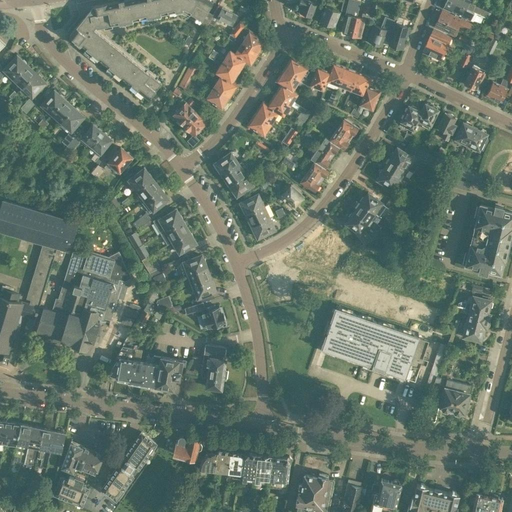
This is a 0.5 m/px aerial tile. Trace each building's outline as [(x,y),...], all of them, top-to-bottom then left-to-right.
[(118,0),(119,1),(91,7),(82,18),(83,19),(70,34),(149,99),(162,83),(94,28),(96,26),(98,27),(183,9),(203,21),(201,23),(206,26),(208,23),(214,25),(216,21),(211,18),(213,14),(219,5),(218,5),(213,14),(208,12),(213,2),(209,0),(118,0)] [(288,0),(290,5),(299,3),(298,7),(300,8),(299,12),(300,13),(299,14),(306,16),(306,15),(311,17),(317,3),(314,2),(315,0),(288,0)] [(343,33),(352,35),(356,16),(360,1),(354,0),(347,0),(345,11),(345,13),(347,14),(343,33)] [(480,15),(448,0),(446,0),(443,7),(462,16),(464,13),(478,19),(480,15)] [(469,0),(448,0),(480,15),(486,18),(489,12),(469,3),(470,0),(469,0)] [(373,3),(369,16),(375,17),(378,4),(373,3)] [(219,5),(213,14),(211,18),(216,21),(218,17),(232,25),(238,15),(222,7),(219,6),(219,5)] [(356,16),(352,35),(361,37),(365,19),(367,20),(369,14),(371,7),(364,5),(361,17),(356,16)] [(330,28),(332,26),(333,27),(339,11),(326,6),(320,21),(327,24),(327,27),(330,28)] [(467,28),(469,23),(442,10),(434,27),(454,36),(459,25),(467,28)] [(403,18),(397,16),(389,44),(390,45),(390,46),(397,48),(398,47),(402,48),(409,27),(401,25),(403,18)] [(385,17),(381,27),(374,25),(368,41),(369,42),(370,43),(373,45),(375,44),(380,46),(386,31),(391,33),(395,21),(385,17)] [(230,34),(235,38),(245,25),(240,21),(230,34)] [(440,60),(447,45),(451,37),(433,29),(422,52),(440,60)] [(242,42),(258,52),(266,41),(250,30),(242,42)] [(462,43),(464,44),(466,38),(460,35),(458,41),(462,43)] [(242,42),(235,52),(235,53),(246,60),(251,63),(258,52),(242,42)] [(474,48),(464,44),(462,43),(459,50),(464,53),(459,64),(466,67),(470,58),(474,48)] [(489,46),(486,53),(491,55),(494,49),(489,46)] [(480,51),(474,48),(470,58),(475,60),(480,51)] [(235,53),(235,52),(230,49),(223,60),(239,71),(246,60),(235,53)] [(24,60),(22,60),(18,55),(9,64),(8,64),(4,68),(14,78),(27,64),(26,64),(26,62),(24,60)] [(292,58),(284,69),(306,83),(311,85),(312,80),(308,78),(303,75),(304,74),(306,76),(309,71),(307,69),(308,68),(292,58)] [(239,71),(223,60),(216,72),(221,75),(232,82),(239,71)] [(333,63),(330,72),(327,81),(339,85),(346,68),(333,63)] [(27,64),(14,78),(13,79),(17,83),(18,82),(23,87),(36,73),(27,64)] [(473,90),(475,88),(477,89),(485,72),(477,69),(479,66),(473,64),(469,71),(470,71),(465,83),(470,86),(470,88),(473,90)] [(505,75),(500,84),(493,81),(486,94),(494,98),(495,100),(498,101),(500,100),(501,101),(508,88),(506,87),(507,79),(511,81),(511,66),(507,76),(505,75)] [(312,80),(311,85),(310,85),(323,90),(327,81),(330,72),(317,67),(312,80)] [(358,73),(346,68),(339,85),(351,90),(358,73)] [(188,69),(184,76),(190,79),(193,72),(188,69)] [(306,83),(284,69),(277,80),(282,84),(293,90),(297,84),(304,88),(309,90),(310,85),(311,85),(306,83)] [(36,73),(23,87),(19,90),(26,96),(29,93),(33,97),(38,92),(37,91),(46,83),(41,78),(41,77),(38,74),(37,74),(36,73)] [(370,77),(358,73),(351,90),(363,95),(367,87),(370,77)] [(221,75),(213,86),(229,97),(237,85),(232,82),(221,75)] [(190,79),(184,76),(179,85),(185,87),(190,79)] [(282,84),(275,94),(291,105),(298,94),(293,90),(282,84)] [(229,97),(213,86),(206,97),(222,107),(229,97)] [(367,87),(363,95),(360,104),(372,109),(379,91),(367,87)] [(61,94),(59,94),(55,90),(42,105),(52,113),(65,99),(64,98),(64,97),(61,94)] [(275,94),(268,105),(268,106),(279,112),(279,113),(284,116),(291,105),(275,94)] [(191,98),(187,102),(186,102),(173,114),(177,118),(177,122),(180,125),(184,125),(197,112),(191,106),(195,102),(191,98)] [(29,99),(21,107),(26,112),(34,103),(29,99)] [(74,107),(65,99),(52,113),(62,122),(74,107)] [(263,102),(256,113),(272,123),(279,113),(279,112),(268,106),(268,105),(263,102)] [(425,103),(417,121),(422,123),(421,125),(429,128),(430,124),(438,109),(437,109),(437,108),(437,106),(433,104),(431,105),(431,106),(425,103)] [(410,105),(410,106),(409,105),(401,121),(409,124),(408,126),(413,129),(417,121),(421,111),(416,108),(415,106),(412,105),(410,105)] [(62,140),(67,145),(80,130),(76,125),(84,116),(79,112),(79,110),(77,108),(75,108),(74,107),(62,122),(71,130),(62,140)] [(197,112),(184,125),(183,128),(186,131),(190,131),(194,135),(207,122),(206,122),(210,118),(206,114),(202,118),(197,112)] [(272,123),(256,113),(249,124),(265,135),(272,123)] [(316,121),(319,116),(314,113),(311,118),(316,121)] [(448,113),(447,113),(446,113),(438,128),(445,132),(442,137),(447,140),(451,132),(452,133),(455,125),(453,124),(456,118),(454,117),(455,116),(451,114),(448,113)] [(337,128),(350,138),(353,134),(354,135),(358,128),(344,118),(337,128)] [(465,122),(464,123),(463,122),(456,138),(463,141),(462,144),(466,146),(475,128),(470,125),(470,123),(467,121),(465,122)] [(83,137),(82,138),(92,145),(103,131),(102,131),(102,129),(99,127),(98,128),(93,124),(83,137)] [(291,128),(287,133),(293,137),(296,132),(291,128)] [(350,138),(337,128),(330,139),(331,140),(340,146),(344,149),(349,142),(348,141),(350,138)] [(475,128),(466,146),(471,148),(472,146),(479,149),(486,133),(485,133),(486,132),(485,130),(482,128),(480,129),(480,130),(475,128)] [(103,131),(92,145),(101,153),(101,152),(112,139),(107,135),(107,134),(105,132),(103,132),(103,131)] [(293,137),(287,133),(281,142),(287,146),(293,137)] [(75,136),(68,145),(64,150),(70,154),(80,141),(80,140),(82,138),(83,137),(82,137),(80,140),(75,136)] [(325,136),(318,147),(331,156),(334,152),(335,153),(340,146),(331,140),(330,139),(329,139),(325,136)] [(271,150),(257,140),(255,143),(269,153),(271,150)] [(129,151),(127,152),(121,147),(107,164),(104,167),(109,171),(112,168),(114,166),(120,171),(132,157),(131,156),(131,154),(129,151)] [(331,156),(318,147),(311,158),(315,160),(325,167),(330,160),(329,159),(331,156)] [(397,147),(394,152),(392,152),(390,155),(391,157),(390,158),(407,169),(414,158),(397,147)] [(439,168),(443,161),(415,147),(412,153),(425,159),(428,163),(439,168)] [(222,174),(238,163),(231,152),(215,163),(219,168),(218,170),(220,173),(222,173),(222,174)] [(295,162),(291,159),(286,156),(283,161),(292,167),(295,162)] [(390,158),(384,168),(401,179),(407,169),(390,158)] [(315,160),(308,171),(321,180),(324,176),(324,177),(330,170),(325,167),(315,160)] [(242,161),(238,163),(222,174),(229,184),(245,174),(249,171),(242,161)] [(483,177),(452,164),(449,169),(480,183),(483,177)] [(104,170),(97,165),(91,172),(100,180),(102,178),(99,176),(104,170)] [(150,173),(148,173),(144,168),(129,180),(137,190),(152,178),(152,176),(150,173)] [(301,172),(305,175),(300,181),(315,191),(320,184),(319,184),(321,180),(308,171),(303,168),(301,172)] [(379,172),(380,174),(377,179),(384,184),(383,186),(392,192),(394,190),(396,186),(400,189),(405,182),(404,181),(401,179),(384,168),(384,169),(382,169),(379,172)] [(245,174),(229,184),(230,185),(230,187),(232,190),(233,190),(237,195),(253,185),(245,174)] [(470,182),(446,177),(445,183),(468,189),(470,182)] [(152,178),(137,190),(140,194),(137,196),(142,203),(160,188),(152,178)] [(304,196),(291,184),(280,196),(285,200),(287,199),(294,206),(304,196)] [(145,212),(146,213),(133,223),(137,228),(143,224),(145,227),(151,223),(148,220),(150,219),(148,215),(168,199),(164,194),(165,192),(162,189),(161,189),(160,188),(142,203),(147,210),(145,212)] [(368,193),(365,197),(363,196),(361,199),(362,201),(361,203),(377,214),(381,218),(389,207),(388,207),(390,205),(401,213),(405,208),(391,198),(386,205),(368,193)] [(247,214),(264,205),(258,194),(241,202),(244,208),(243,209),(245,213),(246,213),(247,214)] [(113,208),(119,204),(114,197),(108,201),(113,208)] [(36,318),(39,306),(53,262),(61,264),(67,248),(69,249),(77,222),(3,200),(0,211),(0,228),(49,243),(47,249),(43,248),(28,297),(31,298),(30,304),(17,301),(19,294),(4,289),(2,296),(0,295),(0,359),(4,361),(5,358),(8,359),(10,353),(7,352),(19,313),(36,318)] [(413,212),(416,207),(405,200),(402,205),(413,212)] [(377,214),(361,203),(354,213),(369,224),(377,214)] [(494,207),(481,204),(465,264),(479,267),(478,270),(487,273),(487,270),(501,273),(504,260),(505,260),(508,247),(509,248),(511,239),(510,239),(511,230),(511,211),(503,210),(503,206),(495,204),(494,207)] [(269,217),(264,205),(247,214),(252,225),(269,217)] [(181,215),(179,214),(176,209),(160,219),(166,230),(183,220),(182,220),(183,218),(181,215)] [(349,216),(350,218),(347,223),(356,230),(362,234),(365,231),(369,224),(354,213),(351,213),(349,216)] [(252,225),(253,227),(252,228),(254,231),(255,232),(258,237),(275,229),(269,217),(252,225)] [(183,220),(166,230),(173,241),(189,232),(183,220)] [(332,229),(300,257),(316,276),(318,274),(322,277),(342,284),(345,275),(441,308),(451,280),(353,246),(351,251),(346,249),(348,248),(332,229)] [(362,234),(356,230),(355,232),(365,244),(371,239),(365,231),(362,234)] [(189,232),(173,241),(180,253),(196,243),(193,237),(193,236),(191,233),(190,232),(189,232)] [(140,239),(132,243),(135,248),(143,244),(140,239)] [(39,306),(36,318),(33,329),(37,330),(36,335),(62,343),(63,339),(73,342),(73,344),(76,350),(81,351),(86,347),(89,339),(92,340),(92,339),(99,341),(100,336),(103,337),(103,334),(105,333),(106,330),(105,328),(106,325),(109,325),(110,320),(111,320),(120,290),(111,287),(112,283),(117,285),(119,279),(124,281),(131,277),(122,259),(122,258),(119,251),(109,256),(89,250),(88,253),(73,249),(69,264),(72,265),(67,282),(64,281),(62,287),(59,286),(58,290),(60,291),(58,298),(56,298),(52,310),(39,306)] [(389,249),(387,255),(398,259),(400,253),(389,249)] [(202,255),(184,262),(180,263),(185,275),(189,274),(206,267),(206,266),(207,265),(206,261),(204,260),(202,255)] [(151,266),(146,257),(142,260),(149,273),(160,268),(157,262),(151,266)] [(211,279),(206,267),(189,274),(193,286),(211,279)] [(160,268),(149,273),(159,285),(168,282),(160,268)] [(211,279),(193,286),(198,298),(216,291),(214,285),(214,284),(213,280),(211,280),(211,279)] [(480,293),(482,286),(473,284),(471,290),(480,293)] [(159,299),(155,288),(148,300),(152,302),(157,300),(159,299)] [(173,306),(169,295),(159,299),(157,300),(156,303),(157,305),(171,313),(181,309),(180,305),(173,308),(172,306),(173,306)] [(471,304),(470,309),(490,314),(487,313),(489,307),(491,307),(492,303),(491,302),(490,301),(490,300),(489,300),(490,297),(482,295),(482,298),(473,296),(473,297),(471,304)] [(135,325),(139,304),(127,301),(122,322),(135,325)] [(471,304),(464,302),(461,301),(458,303),(457,306),(462,307),(468,309),(470,309),(471,304)] [(186,313),(202,309),(202,308),(200,303),(181,309),(183,314),(186,313)] [(213,305),(205,308),(204,308),(206,313),(203,314),(207,327),(212,325),(212,327),(222,324),(222,322),(226,321),(224,313),(221,314),(219,307),(214,308),(213,305)] [(429,339),(336,307),(331,320),(328,319),(323,333),(326,334),(322,347),(373,365),(373,366),(374,366),(375,363),(384,367),(383,370),(384,370),(384,369),(415,380),(421,362),(426,364),(428,358),(423,356),(429,339)] [(467,322),(484,327),(486,327),(487,326),(489,326),(490,322),(489,320),(488,320),(490,314),(470,309),(467,322)] [(144,310),(139,319),(145,323),(150,313),(144,310)] [(484,327),(467,322),(464,322),(463,328),(465,328),(463,336),(480,340),(481,339),(483,338),(484,334),(483,333),(482,333),(484,327)] [(125,336),(127,330),(115,326),(113,332),(125,336)] [(433,368),(437,369),(445,344),(440,342),(433,368)] [(228,370),(224,369),(225,360),(224,360),(226,347),(205,344),(201,376),(209,377),(207,386),(221,388),(222,380),(226,381),(228,370)] [(129,381),(135,349),(122,346),(115,359),(117,360),(109,374),(117,375),(116,376),(118,379),(129,381)] [(135,349),(129,381),(129,382),(142,384),(147,357),(141,355),(142,350),(135,349)] [(153,358),(147,357),(142,384),(155,386),(160,357),(154,355),(153,358)] [(160,357),(155,386),(159,387),(159,386),(174,389),(176,376),(180,377),(182,365),(185,366),(186,360),(161,356),(160,357)] [(470,385),(447,379),(445,387),(444,387),(443,388),(444,388),(440,405),(439,404),(439,406),(442,407),(444,410),(447,411),(450,409),(454,410),(456,413),(459,414),(462,412),(465,413),(465,411),(469,395),(470,393),(468,393),(470,385)] [(8,431),(9,422),(0,420),(0,442),(5,443),(7,431),(8,431)] [(22,423),(9,422),(8,431),(7,431),(5,443),(17,445),(22,423)] [(22,423),(17,445),(14,460),(24,463),(32,425),(22,423)] [(44,428),(32,425),(24,463),(33,465),(37,447),(39,447),(44,428)] [(55,430),(44,428),(39,447),(37,457),(42,458),(40,466),(47,468),(48,461),(55,430)] [(66,432),(55,430),(48,461),(54,463),(57,450),(62,452),(66,432)] [(127,458),(121,466),(119,464),(101,488),(116,499),(133,475),(131,473),(136,465),(139,467),(156,443),(142,432),(124,457),(127,458)] [(199,442),(199,440),(189,438),(189,441),(185,440),(185,439),(184,437),(181,436),(179,437),(178,438),(176,444),(175,444),(173,453),(195,458),(197,449),(199,449),(201,448),(201,444),(200,442),(199,442)] [(83,447),(84,447),(84,445),(81,444),(79,445),(71,442),(62,466),(73,471),(75,465),(76,466),(83,447)] [(103,455),(84,447),(83,447),(76,466),(95,474),(103,455)] [(218,450),(217,451),(217,453),(215,469),(228,471),(230,451),(223,450),(223,451),(218,450)] [(217,453),(217,451),(212,451),(210,453),(207,452),(201,461),(200,467),(215,469),(217,453)] [(231,451),(230,451),(228,471),(233,472),(239,472),(241,473),(244,453),(236,452),(236,451),(231,451)] [(244,453),(241,473),(240,478),(246,479),(246,481),(254,482),(258,454),(249,453),(244,452),(244,453)] [(258,454),(254,482),(269,484),(270,478),(272,456),(268,455),(264,454),(264,455),(258,454),(258,455),(258,454)] [(272,456),(270,478),(275,479),(274,486),(278,486),(278,487),(286,488),(287,485),(290,462),(292,460),(289,456),(287,458),(282,457),(273,456),(272,456)] [(327,511),(334,480),(328,479),(329,477),(328,477),(328,474),(319,473),(319,475),(318,475),(318,476),(304,474),(302,484),(299,483),(298,487),(299,489),(297,503),(298,504),(296,511),(327,511)] [(69,475),(68,479),(61,476),(54,492),(82,504),(88,487),(81,484),(84,479),(75,476),(74,477),(69,475)] [(395,479),(392,481),(381,478),(379,485),(372,483),(371,490),(374,491),(374,492),(372,493),(371,497),(372,499),(372,500),(372,503),(370,502),(369,508),(370,508),(369,511),(380,511),(381,509),(394,511),(401,483),(400,483),(398,479),(395,479)] [(361,487),(360,486),(360,485),(347,482),(341,507),(344,507),(342,511),(356,511),(360,495),(359,495),(361,487)] [(448,492),(434,489),(427,487),(428,486),(417,483),(414,495),(412,494),(409,505),(411,505),(409,511),(456,511),(458,506),(456,505),(459,494),(448,491),(448,492)] [(476,491),(475,495),(470,494),(469,501),(473,502),(471,511),(485,511),(489,493),(482,491),(480,493),(476,491)] [(499,511),(502,497),(497,496),(497,494),(489,493),(485,511),(499,511)] [(17,495),(13,505),(19,507),(23,498),(17,495)]
